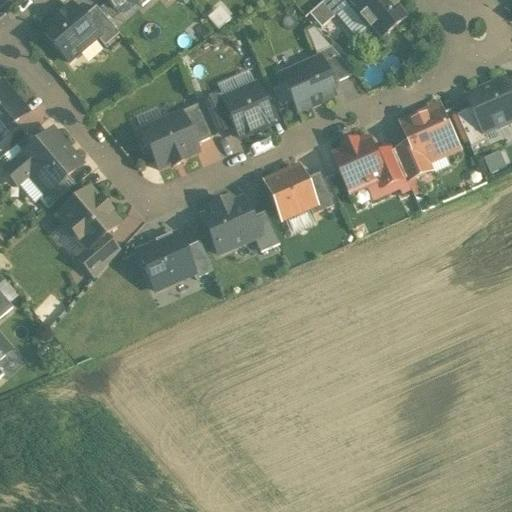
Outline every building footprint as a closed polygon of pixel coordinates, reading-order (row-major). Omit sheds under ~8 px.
[(103,0),(113,11),(125,0),(133,0),(141,9),(151,0),(103,0)] [(327,0),(320,6),(333,20),(349,6),(356,0),(327,0)] [(356,0),(349,6),(359,18),(357,19),(368,32),(370,30),(380,42),(406,20),(396,8),(398,7),(392,0),(356,0)] [(81,20),(71,8),(53,23),(53,25),(42,35),(67,64),(96,40),(97,39),(81,20)] [(118,36),(95,9),(81,20),(97,39),(96,40),(103,49),(118,36)] [(353,77),(331,51),(330,50),(315,57),(317,61),(318,60),(330,88),(353,77)] [(317,61),(298,69),(298,71),(280,79),(296,114),(334,97),(330,88),(318,60),(317,61)] [(511,95),(506,82),(468,99),(473,110),(484,135),(485,134),(499,128),(500,131),(511,125),(511,95)] [(1,87),(0,87),(0,136),(10,128),(25,115),(1,87)] [(254,89),(223,103),(220,97),(212,101),(226,132),(233,128),(238,140),(250,134),(252,137),(263,132),(261,129),(271,125),(254,89)] [(212,101),(197,107),(211,138),(226,132),(212,101)] [(197,107),(177,116),(178,117),(179,117),(193,148),(211,140),(211,138),(197,107)] [(404,130),(442,113),(439,107),(401,124),(404,130)] [(473,110),(457,117),(472,150),(489,143),(485,134),(484,135),(473,110)] [(442,113),(404,130),(411,146),(418,163),(420,162),(457,146),(442,113)] [(178,117),(141,134),(158,172),(171,166),(172,169),(185,164),(183,161),(196,155),(193,148),(179,117),(178,117)] [(22,142),(10,128),(0,136),(0,161),(16,147),(22,142)] [(35,132),(22,142),(30,152),(43,141),(35,132)] [(25,157),(4,174),(16,187),(28,177),(45,197),(48,194),(66,179),(80,167),(51,134),(25,157)] [(30,152),(22,142),(16,147),(25,157),(30,152)] [(370,143),(358,148),(357,144),(345,150),(347,153),(335,158),(351,195),(368,188),(370,187),(381,182),(386,179),(376,157),(370,143)] [(411,146),(394,154),(407,181),(408,185),(426,177),(420,162),(418,163),(411,146)] [(460,153),(457,146),(420,162),(426,177),(433,174),(430,166),(460,153)] [(393,150),(376,157),(386,179),(381,182),(385,191),(407,181),(394,154),(393,150)] [(297,171),(264,186),(281,222),(309,210),(314,208),(302,183),(297,171)] [(319,175),(302,183),(314,208),(309,210),(313,217),(333,208),(319,175)] [(66,179),(48,194),(56,204),(74,188),(66,179)] [(98,203),(88,192),(56,219),(83,250),(86,254),(104,238),(118,227),(108,215),(109,214),(99,202),(98,203)] [(45,197),(39,202),(46,211),(56,204),(48,194),(45,197)] [(227,202),(210,209),(212,215),(201,220),(217,256),(254,240),(257,239),(249,220),(241,202),(229,208),(227,202)] [(278,247),(264,214),(249,220),(257,239),(254,240),(260,255),(278,247)] [(169,236),(154,243),(155,247),(136,255),(153,293),(192,276),(193,276),(182,251),(176,238),(171,240),(169,236)] [(104,238),(86,254),(83,250),(74,258),(94,281),(118,255),(104,238)] [(198,244),(182,251),(193,276),(192,276),(194,282),(212,274),(198,244)] [(0,319),(11,310),(0,296),(0,319)] [(0,339),(0,363),(12,354),(0,339)]
